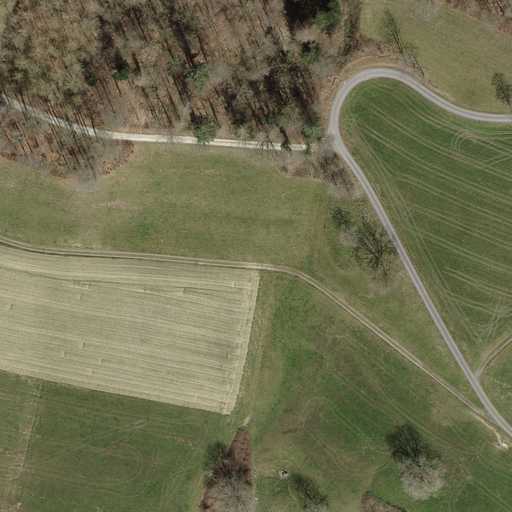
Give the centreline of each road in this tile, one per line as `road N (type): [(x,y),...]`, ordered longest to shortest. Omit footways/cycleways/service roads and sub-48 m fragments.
road 1 (residential): [(511,434),(494,421),(341,153),(333,125),(336,97),(355,73),(388,68),(466,114),(511,118)]
road 2 (track): [(0,235),(26,246),(302,268),(494,421)]
road 3 (track): [(0,92),(108,136),(341,153)]
